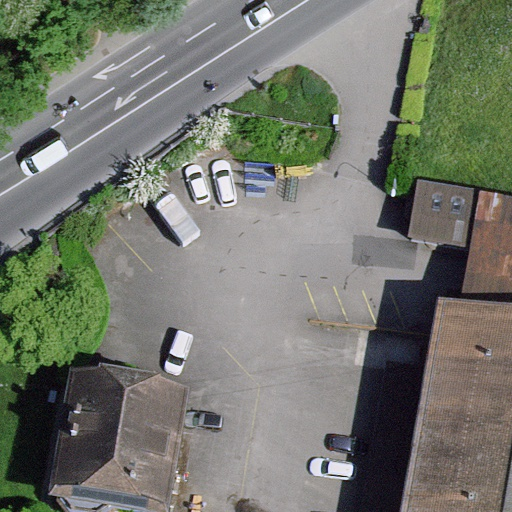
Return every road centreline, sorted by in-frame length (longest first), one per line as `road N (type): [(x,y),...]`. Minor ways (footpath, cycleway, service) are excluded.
road 1 (secondary): [(0,177),(276,0)]
road 2 (unknown): [(360,178),(321,489)]
